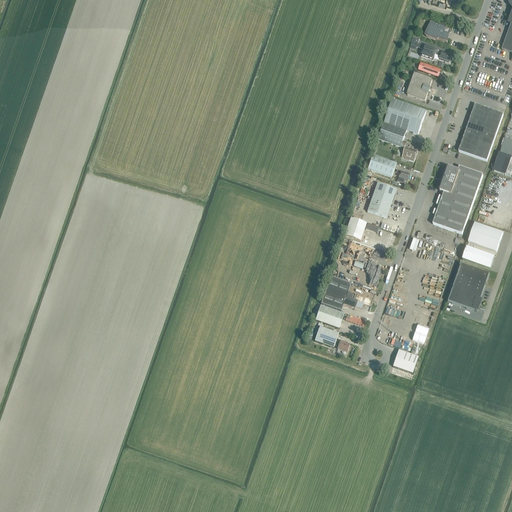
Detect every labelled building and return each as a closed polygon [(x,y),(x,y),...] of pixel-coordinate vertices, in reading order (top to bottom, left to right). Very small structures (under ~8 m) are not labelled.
[(502,51),(511,54),(511,0),(510,0),(510,2),(510,4),(511,6),(511,7),(511,17),(510,24),(511,24),(502,51)] [(439,42),(439,41),(438,41),(438,40),(447,43),(448,43),(446,42),(449,35),(444,33),(445,30),(450,31),(437,26),(432,23),(433,24),(431,27),(429,30),(428,34),(426,37),(439,42)] [(420,40),(414,38),(412,46),(417,48),(420,40)] [(421,45),(419,48),(422,49),(423,47),(424,48),(421,57),(434,61),(436,56),(440,57),(439,60),(449,64),(452,57),(442,53),(441,55),(437,53),(437,50),(425,46),(421,45)] [(419,71),(439,78),(441,71),(421,64),(419,71)] [(430,89),(432,81),(415,75),(407,96),(425,102),(428,94),(429,95),(429,93),(430,93),(431,91),(430,91),(431,89),(430,89)] [(405,150),(403,156),(410,158),(409,160),(414,162),(415,160),(418,152),(413,150),(413,149),(410,148),(410,149),(406,148),(408,144),(403,142),(407,132),(418,136),(427,112),(393,100),(384,125),(379,141),(405,150)] [(459,153),(487,163),(504,115),(475,106),(459,153)] [(368,170),(392,179),(397,164),(373,156),(368,170)] [(433,225),(463,236),(483,176),(460,168),(458,173),(449,169),(440,192),(444,194),(433,225)] [(399,179),(407,182),(410,175),(401,172),(397,171),(396,174),(400,175),(399,179)] [(360,194),(364,195),(370,177),(366,176),(360,194)] [(368,213),(386,219),(396,191),(378,184),(368,213)] [(344,237),(360,243),(366,225),(351,219),(344,237)] [(468,244),(497,254),(503,235),(475,225),(468,244)] [(467,249),(463,261),(491,271),(495,259),(467,249)] [(461,264),(447,303),(474,312),(476,312),(477,310),(478,311),(482,301),(481,300),(489,274),(461,264)] [(321,305),(342,312),(344,306),(355,310),(358,302),(352,300),(354,296),(348,294),(351,285),(331,278),(321,305)] [(316,321),(339,330),(344,316),(321,307),(316,321)] [(338,350),(343,352),(342,353),(343,354),(344,355),(346,354),(346,353),(347,354),(350,346),(341,342),(340,343),(337,342),(339,335),(320,328),(315,342),(334,349),(335,347),(339,348),(338,350)] [(413,375),(418,358),(399,351),(397,356),(396,359),(393,368),(413,375)]
